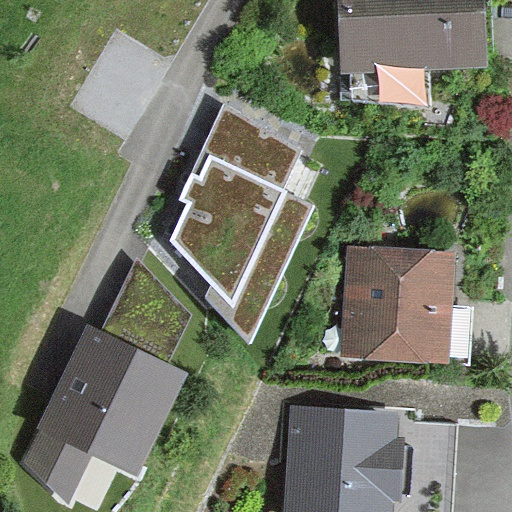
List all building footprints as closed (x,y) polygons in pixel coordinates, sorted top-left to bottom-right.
[(337,0),(341,63),(471,57),(468,0),(337,0)] [(295,156),(228,116),(172,246),(248,336),(304,210),(276,197),(295,156)] [(450,308),(439,307),(442,262),(352,257),(346,351),(447,357),(450,308)] [(156,370),(181,318),(137,272),(102,344),(88,337),(27,464),(61,498),(86,447),(128,468),(171,377),(156,370)] [(450,511),(456,424),(301,415),(295,511),(450,511)]
